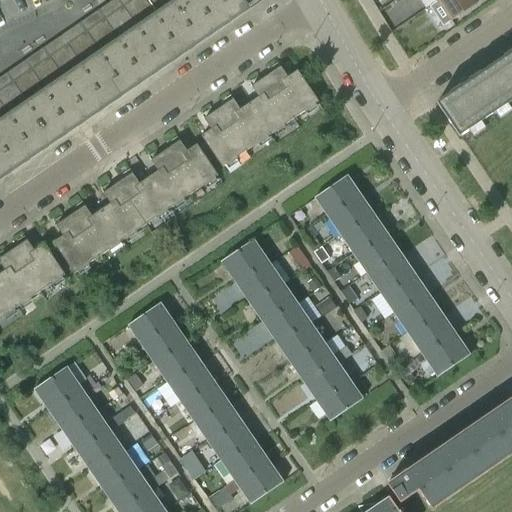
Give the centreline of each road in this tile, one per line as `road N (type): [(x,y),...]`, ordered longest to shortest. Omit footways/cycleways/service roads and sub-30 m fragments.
road 1 (residential): [(0,213),(311,0)]
road 2 (residential): [(511,364),(294,511)]
road 3 (residential): [(511,302),(377,106)]
road 4 (residential): [(377,106),(511,14)]
road 5 (residential): [(377,106),(316,0)]
